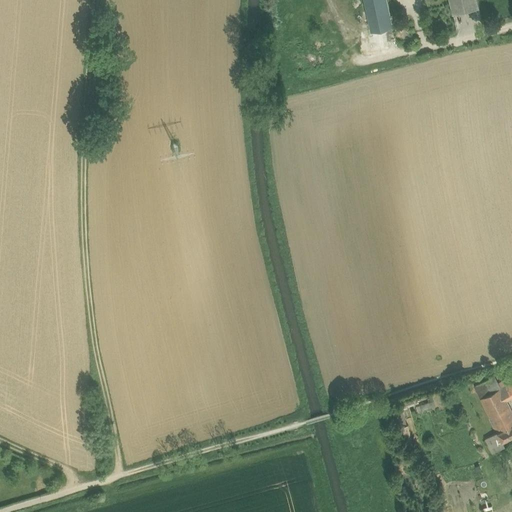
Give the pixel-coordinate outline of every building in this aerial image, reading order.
[(365,0),(372,28),(393,23),(387,0),(365,0)] [(449,0),(453,13),(479,7),(477,0),(449,0)] [(474,385),(480,398),(499,388),(496,383),(492,375),(474,385)] [(500,387),(511,380),(511,375),(496,383),(499,388),(500,387)] [(511,396),(511,380),(500,387),(506,399),(511,396)] [(480,398),(498,432),(511,424),(511,411),(506,399),(500,387),(499,388),(480,398)] [(511,424),(498,432),(502,441),(511,435),(511,424)] [(506,447),(502,441),(498,432),(484,439),(492,454),(506,447)]
